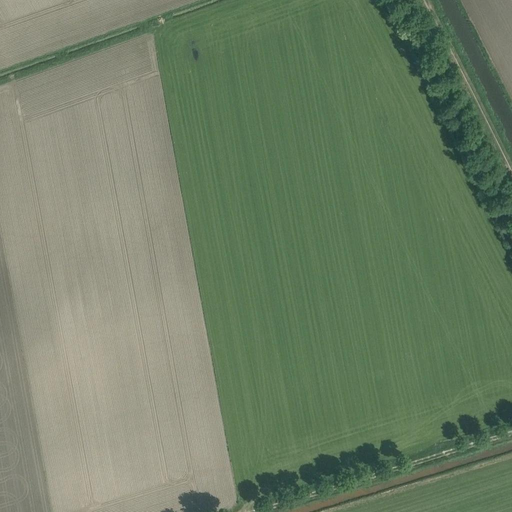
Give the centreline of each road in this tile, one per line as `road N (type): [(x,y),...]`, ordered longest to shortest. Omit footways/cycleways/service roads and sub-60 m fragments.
road 1 (track): [(511,432),(249,511)]
road 2 (track): [(511,166),(426,0)]
